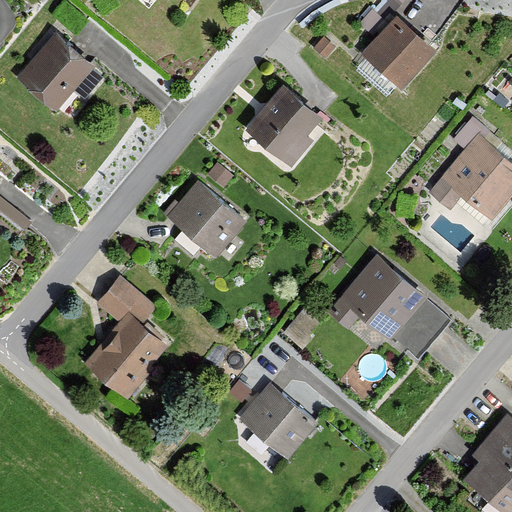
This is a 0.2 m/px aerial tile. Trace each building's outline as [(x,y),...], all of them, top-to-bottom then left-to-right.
[(392,14),(357,55),(396,88),(431,48),(392,14)] [(90,67),(51,35),(13,82),(52,114),(90,67)] [(317,116),(278,89),(245,137),(285,163),(317,116)] [(511,180),(511,162),(475,134),(428,194),(449,210),(459,196),(484,216),(511,180)] [(242,220),(192,181),(162,220),(212,259),(242,220)] [(426,295),(372,254),(326,314),(349,331),(356,321),(388,345),(426,295)] [(147,303),(115,277),(94,303),(116,320),(77,367),(119,401),(164,347),(132,321),(147,303)] [(316,422),(265,384),(237,421),(288,459),(316,422)] [(476,462),(458,482),(492,511),(507,511),(511,507),(511,420),(505,414),(469,455),(476,462)]
